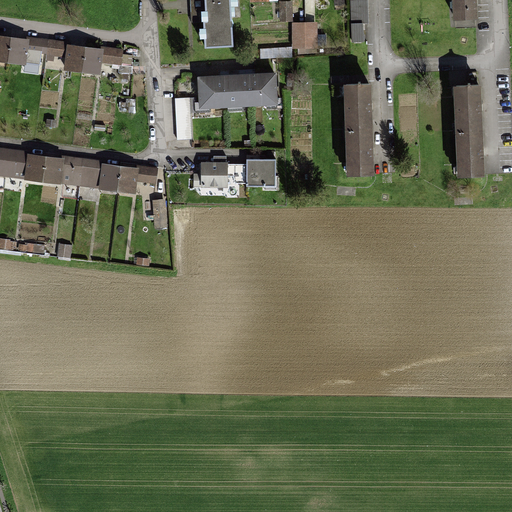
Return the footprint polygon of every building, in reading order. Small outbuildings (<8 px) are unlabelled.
[(228,0),(201,0),(203,49),(230,48),(228,0)] [(472,0),(449,0),(450,20),(473,19),(472,0)] [(289,3),(280,3),(281,22),(290,22),(289,3)] [(303,26),(292,26),(293,47),(304,47),(303,26)] [(27,41),(0,36),(0,57),(24,61),(27,41)] [(65,42),(34,38),(33,45),(64,50),(65,42)] [(101,50),(70,46),(67,69),(98,73),(101,50)] [(112,63),(132,66),(133,57),(113,54),(112,63)] [(202,106),(276,103),(275,73),(201,77),(202,106)] [(474,88),(451,90),(456,176),(479,174),(474,88)] [(368,89),(345,89),(345,173),(368,173),(368,89)] [(17,152),(0,149),(0,174),(14,176),(17,152)] [(31,155),(28,178),(132,193),(135,169),(31,155)] [(276,184),(276,158),(247,157),(246,184),(276,184)] [(204,185),(227,187),(228,165),(205,164),(204,185)] [(158,169),(141,167),(140,173),(157,175),(158,169)]
